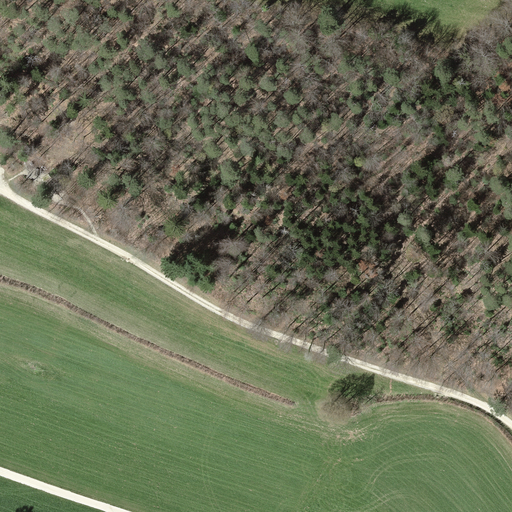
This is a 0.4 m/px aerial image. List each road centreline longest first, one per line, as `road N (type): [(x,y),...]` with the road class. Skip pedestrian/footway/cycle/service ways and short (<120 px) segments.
road 1 (track): [(511,424),(484,404),(238,321),(0,188)]
road 2 (track): [(120,511),(0,471)]
